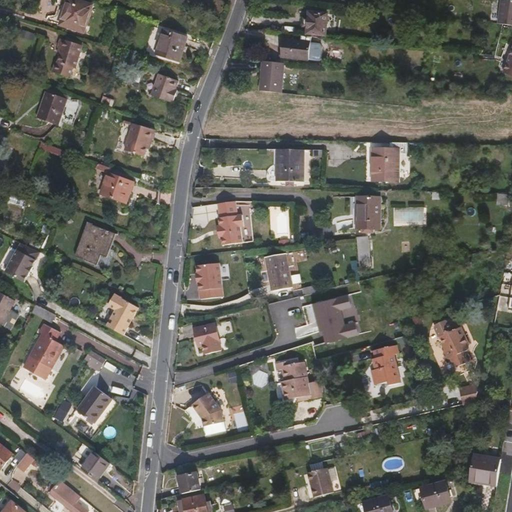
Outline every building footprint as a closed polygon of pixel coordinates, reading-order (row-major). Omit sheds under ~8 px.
[(85,34),(93,6),(74,0),(69,0),(61,26),(85,34)] [(437,15),(438,4),(431,4),(431,0),(415,0),(414,12),(437,15)] [(511,26),(511,1),(502,0),(499,25),(511,26)] [(379,19),(380,11),(371,9),(370,18),(379,19)] [(326,37),(328,14),(306,12),(303,35),(326,37)] [(180,64),(188,37),(164,30),(156,56),(180,64)] [(76,69),(83,46),(61,39),(59,48),(63,50),(58,65),(76,69)] [(321,61),(322,47),(321,45),(284,41),(282,58),(319,62),(321,61)] [(282,95),(285,64),(263,62),(260,92),(282,95)] [(177,96),(182,84),(160,77),(153,98),(174,105),(175,104),(176,105),(179,97),(177,96)] [(60,127),(69,101),(52,95),(48,107),(45,106),(39,120),(60,127)] [(151,144),(155,133),(134,125),(125,152),(143,159),(149,143),(151,144)] [(399,182),(400,154),(407,155),(407,144),(367,143),(367,182),(399,182)] [(68,158),(70,153),(54,147),(52,153),(68,158)] [(304,183),(305,151),(278,150),(277,182),(304,183)] [(127,204),(134,184),(110,175),(110,174),(112,169),(99,164),(97,170),(109,174),(102,195),(127,204)] [(509,206),(511,195),(498,194),(497,205),(509,206)] [(510,244),(511,229),(511,194),(511,195),(509,206),(503,243),(510,244)] [(381,230),(381,198),(354,198),(353,229),(362,229),(362,233),(373,233),(373,230),(381,230)] [(244,227),(243,216),(238,217),(236,202),(219,204),(221,219),(219,219),(221,227),(218,227),(220,239),(222,238),(223,246),(243,244),(240,227),(244,227)] [(405,221),(425,221),(426,211),(405,210),(405,221)] [(106,255),(114,236),(93,228),(93,227),(89,226),(78,256),(89,260),(88,261),(96,264),(101,253),(106,255)] [(370,266),(368,238),(357,239),(359,267),(370,266)] [(359,267),(357,239),(349,239),(351,253),(351,264),(354,264),(355,277),(360,277),(359,267)] [(42,245),(32,240),(30,246),(40,250),(42,245)] [(445,261),(502,248),(501,240),(443,255),(445,261)] [(28,275),(39,252),(20,242),(5,271),(23,281),(26,275),(28,275)] [(351,264),(351,253),(337,254),(337,265),(351,264)] [(292,288),(286,255),(267,259),(273,292),(292,288)] [(320,292),(318,285),(303,289),(304,296),(320,292)] [(0,323),(2,325),(10,330),(18,316),(9,312),(15,301),(0,291),(0,323)] [(130,319),(137,308),(113,294),(106,306),(114,310),(105,326),(121,335),(127,326),(126,325),(129,319),(130,319)] [(323,312),(320,302),(307,305),(310,316),(323,312)] [(48,312),(37,305),(33,312),(45,318),(48,312)] [(53,323),(56,316),(48,312),(45,318),(53,323)] [(62,333),(59,332),(46,324),(41,332),(45,335),(26,368),(45,380),(64,346),(57,341),(62,333)] [(220,343),(216,324),(195,330),(199,348),(220,343)] [(468,344),(459,328),(449,333),(445,332),(444,336),(439,338),(445,350),(444,356),(445,359),(451,361),(455,369),(470,363),(465,353),(468,344)] [(402,384),(395,355),(399,354),(398,345),(375,351),(379,365),(377,366),(378,371),(374,372),(376,377),(377,378),(378,383),(381,384),(385,383),(386,384),(390,384),(391,386),(402,384)] [(100,371),(101,368),(106,359),(90,350),(86,359),(89,361),(88,364),(100,371)] [(298,360),(283,363),(276,364),(277,371),(284,370),(286,382),(283,382),(286,401),(297,399),(298,403),(323,398),(320,382),(309,384),(305,363),(299,364),(298,360)] [(480,389),(475,390),(475,385),(455,389),(459,407),(481,402),(480,389)] [(95,424),(112,400),(95,387),(77,411),(95,424)] [(222,423),(220,410),(208,394),(191,405),(201,419),(203,427),(222,423)] [(63,420),(71,405),(63,401),(56,416),(63,420)] [(383,435),(382,428),(357,433),(359,441),(383,435)] [(0,469),(1,471),(14,456),(0,444),(0,469)] [(98,481),(111,464),(94,452),(82,469),(98,481)] [(24,473),(35,460),(27,454),(17,467),(24,473)] [(497,487),(502,459),(474,455),(469,482),(497,487)] [(334,493),(328,469),(309,474),(311,484),(312,483),(313,488),(312,488),(315,498),(334,493)] [(202,490),(198,474),(179,478),(183,495),(202,490)] [(81,499),(76,495),(76,494),(60,481),(50,494),(72,511),(89,511),(90,511),(78,502),(81,499)] [(452,503),(446,482),(421,488),(427,509),(452,503)] [(213,511),(211,502),(206,503),(205,496),(179,501),(181,511),(213,511)] [(393,511),(389,496),(364,502),(366,511),(393,511)] [(26,511),(13,500),(1,511),(26,511)]
